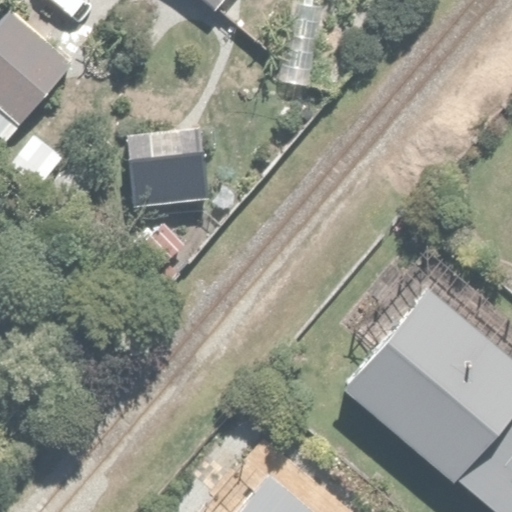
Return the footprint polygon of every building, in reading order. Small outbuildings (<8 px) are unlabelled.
[(62,35),(25,0),(0,0),(0,65),(17,82),(62,35)] [(327,5),(301,0),(288,0),(272,84),(309,92),(327,5)] [(142,145),(120,146),(123,193),(129,193),(130,227),(183,224),(182,195),(182,191),(201,190),(199,143),(173,144),(171,120),(141,122),(142,145)] [(63,152),(26,123),(0,157),(0,158),(37,187),(63,152)] [(511,334),(426,258),(341,353),(454,453),(511,387),(511,334)] [(334,511),(267,448),(206,511),(334,511)]
